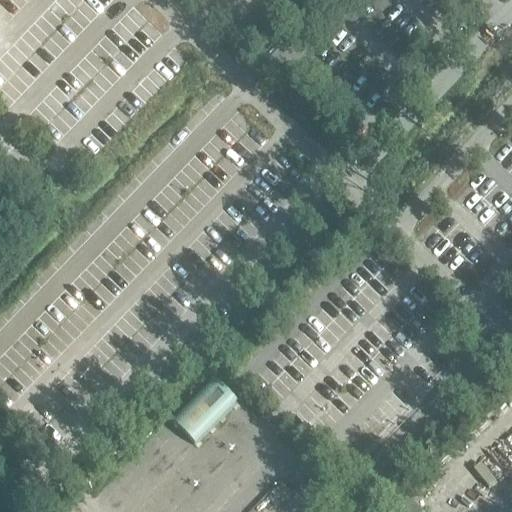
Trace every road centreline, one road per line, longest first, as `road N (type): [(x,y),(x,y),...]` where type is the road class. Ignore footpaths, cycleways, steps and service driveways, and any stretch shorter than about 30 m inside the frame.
road 1 (unclassified): [(358,511),(372,486),(511,333)]
road 2 (unknown): [(237,377),(125,511)]
road 3 (unknown): [(203,511),(280,418)]
